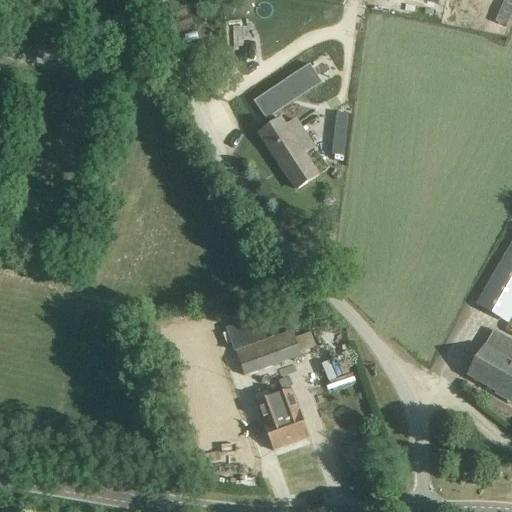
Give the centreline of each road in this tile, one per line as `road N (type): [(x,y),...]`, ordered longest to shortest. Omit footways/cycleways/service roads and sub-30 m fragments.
road 1 (unclassified): [(511,464),(417,355),(326,278),(275,220),(222,141),(167,0)]
road 2 (tertiary): [(210,511),(0,476)]
